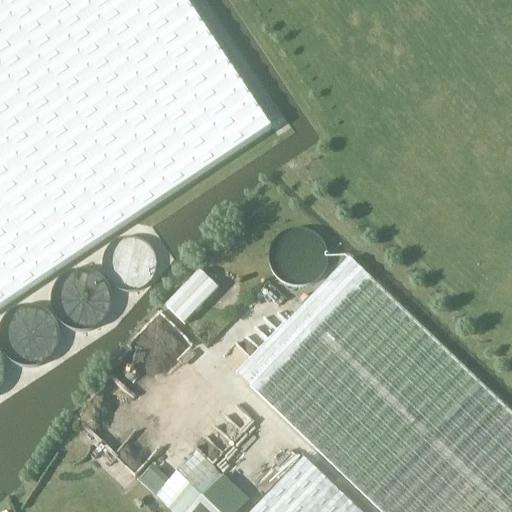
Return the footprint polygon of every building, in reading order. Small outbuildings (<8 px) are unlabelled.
[(0,0),(0,305),(269,127),(184,0),(0,0)] [(511,511),(511,414),(478,382),(477,383),(351,261),(241,378),(381,511),(511,511)] [(220,290),(200,271),(164,309),(184,328),(220,290)] [(74,420),(170,511),(242,511),(251,503),(214,467),(191,489),(92,397),(74,420)] [(359,511),(305,459),(254,511),(359,511)]
